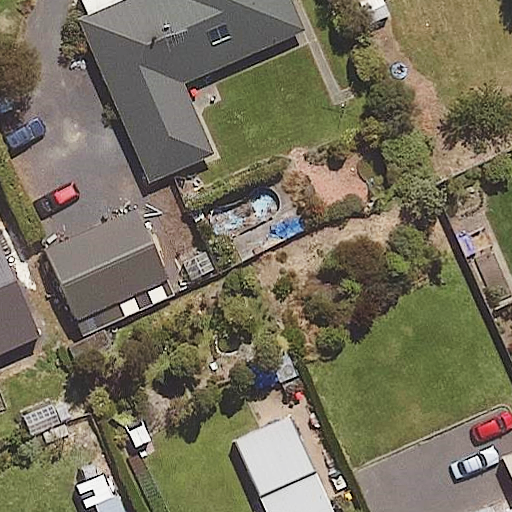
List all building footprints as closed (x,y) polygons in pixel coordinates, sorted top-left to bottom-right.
[(81,0),(86,11),(79,14),(147,179),(211,152),(180,78),(301,29),(288,0),(81,0)] [(293,233),(270,189),(219,216),(242,260),(293,233)] [(164,278),(134,206),(44,243),(74,315),(164,278)] [(0,303),(30,291),(0,216),(0,303)] [(260,496),(314,472),(288,414),(234,438),(260,496)] [(331,511),(314,472),(260,496),(267,511),(331,511)]
